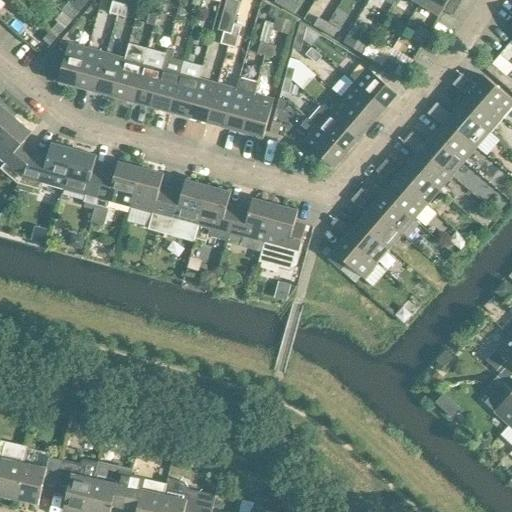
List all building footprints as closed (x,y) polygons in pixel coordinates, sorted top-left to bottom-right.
[(87,3),(84,0),(77,0),(73,5),(80,11),(87,3)] [(233,0),(228,0),(227,6),(229,11),(237,13),(240,2),(233,0)] [(299,6),(289,0),(284,8),(294,14),(299,6)] [(422,0),(420,4),(440,16),(442,13),(443,10),(449,0),(422,0)] [(449,0),(443,10),(453,16),(462,0),(449,0)] [(56,8),(49,1),(45,6),(52,12),(56,8)] [(110,13),(117,15),(121,3),(113,1),(110,13)] [(121,3),(117,15),(125,17),(129,5),(121,3)] [(154,26),(158,13),(150,11),(147,23),(154,26)] [(276,17),(274,23),(272,30),(290,35),(294,22),(276,17)] [(314,25),(324,31),(328,24),(318,18),(314,25)] [(58,23),(51,31),(58,37),(65,28),(58,23)] [(300,23),(296,36),(304,39),(307,27),(300,23)] [(232,34),(228,46),(236,48),(239,36),(241,26),(234,24),(232,34)] [(338,29),(328,24),(324,31),(333,37),(338,29)] [(43,40),(50,46),(58,37),(51,31),(43,40)] [(221,44),(228,46),(232,34),(224,32),(221,44)] [(301,51),(304,39),(296,36),(293,49),(301,51)] [(358,41),(353,49),(363,54),(367,47),(358,41)] [(257,54),(265,56),(268,44),(261,42),(257,54)] [(58,82),(78,88),(88,49),(69,44),(66,53),(55,50),(47,78),(59,81),(58,82)] [(130,44),(125,59),(115,98),(133,103),(148,49),(130,44)] [(268,44),(265,56),(273,58),(276,46),(268,44)] [(302,51),(309,57),(315,50),(308,44),(302,51)] [(377,53),(367,47),(363,54),(373,60),(377,53)] [(96,93),(107,54),(88,49),(78,88),(96,93)] [(133,103),(152,108),(167,54),(148,49),(133,103)] [(152,108),(170,113),(184,62),(173,58),(175,51),(168,50),(167,54),(152,108)] [(96,93),(115,98),(125,59),(107,54),(96,93)] [(189,118),(199,79),(203,67),(184,62),(170,113),(189,118)] [(502,83),(507,77),(492,64),(491,64),(487,69),(487,70),(502,83)] [(403,78),(407,71),(397,65),(393,72),(403,78)] [(288,67),(285,78),(293,81),(296,69),(288,67)] [(398,94),(386,84),(368,68),(355,84),(385,110),(398,94)] [(511,71),(507,77),(502,83),(511,91),(511,71)] [(462,73),(458,79),(502,118),(511,105),(511,99),(485,76),(476,86),(462,73)] [(226,128),(244,133),(255,94),(258,82),(240,77),(236,89),(226,128)] [(291,85),(293,81),(285,78),(282,90),(289,92),(291,85)] [(189,118),(207,123),(218,84),(199,79),(189,118)] [(489,132),(502,118),(458,79),(453,84),(467,97),(459,106),(489,132)] [(226,128),(236,89),(218,84),(207,123),(226,128)] [(385,110),(355,84),(342,98),(372,124),(385,110)] [(298,87),(291,85),(289,92),(296,94),(298,87)] [(264,138),(274,100),(255,94),(244,133),(264,138)] [(287,100),(279,98),(276,110),(284,112),(287,100)] [(372,124),(342,98),(330,113),(360,139),(372,124)] [(437,103),(432,108),(477,147),(489,132),(459,106),(451,115),(437,103)] [(0,133),(14,117),(0,104),(0,133)] [(322,106),(309,121),(317,127),(347,153),(360,139),(330,113),(322,106)] [(464,161),(477,147),(432,108),(428,113),(442,126),(434,135),(464,161)] [(1,169),(18,184),(35,150),(25,141),(32,133),(14,117),(0,133),(0,157),(6,162),(1,169)] [(347,153),(317,127),(309,121),(307,119),(302,125),(312,133),(304,142),(334,168),(347,153)] [(270,133),(278,135),(281,123),(273,121),(270,133)] [(407,137),(415,144),(452,176),(464,161),(434,135),(426,144),(415,135),(412,132),(407,137)] [(415,157),(409,164),(439,190),(452,176),(415,144),(407,137),(403,143),(415,153),(417,155),(415,157)] [(41,182),(64,188),(74,150),(52,143),(49,154),(35,150),(18,184),(39,189),(41,182)] [(97,156),(74,150),(64,188),(86,194),(84,202),(95,205),(105,169),(94,166),(97,156)] [(395,168),(387,161),(382,166),(390,173),(395,168)] [(109,200),(131,206),(141,168),(119,162),(116,172),(105,169),(95,205),(107,208),(109,200)] [(401,173),(396,178),(427,205),(439,190),(409,164),(401,173)] [(385,180),(390,173),(382,166),(376,173),(385,180)] [(141,168),(131,206),(153,212),(151,220),(162,223),(172,188),(161,185),(164,174),(141,168)] [(384,193),(414,219),(415,218),(427,205),(396,178),(391,185),(384,193)] [(172,188),(162,223),(173,226),(171,234),(194,240),(198,225),(208,186),(186,180),(183,191),(172,188)] [(208,186),(198,225),(209,228),(209,231),(212,236),(229,241),(239,206),(228,203),(231,192),(208,186)] [(362,190),(357,195),(365,202),(370,197),(362,190)] [(371,207),(402,234),(414,219),(384,193),(371,207)] [(360,209),(365,202),(357,195),(351,202),(360,209)] [(239,206),(229,241),(242,245),(242,246),(263,251),(275,205),(253,198),(250,209),(239,206)] [(491,208),(496,213),(500,209),(494,204),(491,208)] [(263,251),(260,260),(289,268),(295,265),(306,225),(305,224),(304,228),(294,225),(295,221),(298,211),(275,205),(263,251)] [(359,222),(389,248),(402,234),(371,207),(366,214),(359,222)] [(345,226),(335,218),(330,224),(340,232),(345,226)] [(359,222),(346,237),(376,263),(389,248),(359,222)] [(467,229),(461,236),(467,241),(473,235),(467,229)] [(70,244),(82,247),(84,237),(73,234),(70,244)] [(471,245),(467,241),(461,236),(450,247),(461,257),(471,245)] [(376,263),(346,237),(333,252),(335,253),(329,259),(342,270),(347,264),(363,278),(376,263)] [(511,337),(510,336),(508,337),(496,350),(487,361),(500,373),(497,376),(502,381),(511,373),(511,371),(511,337)] [(445,350),(436,360),(444,367),(453,357),(445,350)] [(437,372),(431,377),(437,383),(443,377),(437,372)] [(494,393),(484,402),(509,425),(511,421),(511,373),(502,381),(497,376),(487,387),(494,393)] [(75,418),(71,435),(84,438),(88,421),(75,418)] [(480,448),(488,447),(488,439),(480,440),(480,448)] [(0,445),(0,495),(3,496),(5,499),(10,500),(13,499),(16,499),(24,463),(27,448),(28,446),(2,440),(1,446),(0,445)] [(206,454),(203,468),(216,471),(219,457),(206,454)] [(24,463),(16,499),(19,500),(21,502),(26,504),(29,502),(39,504),(44,482),(56,485),(62,460),(49,458),(47,468),(24,463)] [(86,511),(94,479),(98,463),(85,460),(82,462),(81,465),(62,460),(56,485),(68,488),(63,510),(72,511),(86,511)] [(234,461),(223,468),(230,478),(241,471),(234,461)] [(94,479),(86,511),(110,511),(112,505),(125,508),(126,501),(132,476),(133,471),(98,463),(94,479)] [(126,501),(125,508),(137,511),(136,511),(160,511),(168,478),(166,484),(145,479),(132,476),(126,501)] [(168,478),(160,511),(211,511),(216,495),(190,489),(185,482),(168,478)] [(240,511),(279,511),(282,500),(256,494),(254,503),(243,500),(240,511)]
